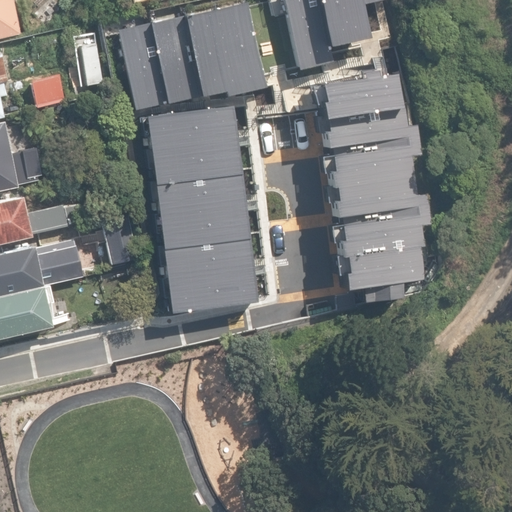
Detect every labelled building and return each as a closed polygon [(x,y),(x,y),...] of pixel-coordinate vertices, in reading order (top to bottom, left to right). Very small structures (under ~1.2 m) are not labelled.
[(0,0),(0,36),(18,33),(11,0),(0,0)] [(237,0),(109,37),(152,342),(459,266),(408,0),(237,0)] [(107,88),(94,32),(60,40),(72,96),(107,88)] [(17,59),(22,101),(63,96),(58,54),(17,59)] [(4,137),(1,120),(0,119),(0,187),(13,185),(13,183),(36,177),(34,166),(25,168),(17,134),(4,137)] [(23,213),(19,195),(0,199),(0,241),(28,235),(27,233),(80,221),(77,204),(62,208),(61,205),(23,213)] [(115,266),(136,262),(132,239),(111,244),(115,266)] [(0,292),(38,285),(32,255),(39,254),(37,245),(30,247),(30,245),(0,251),(0,292)] [(0,293),(0,334),(47,324),(39,284),(0,293)]
